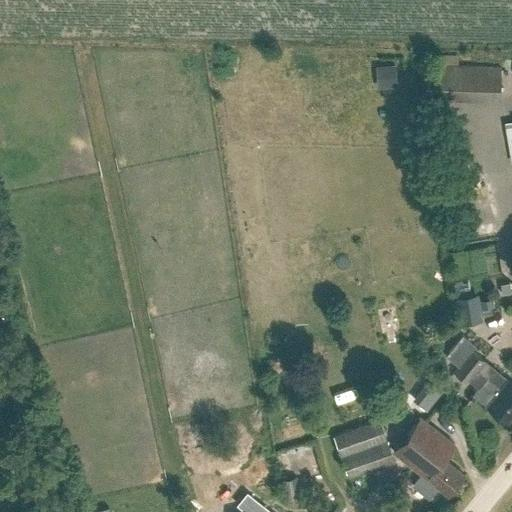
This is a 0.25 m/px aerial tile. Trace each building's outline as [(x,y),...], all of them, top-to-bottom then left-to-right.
[(457,298),(461,323),(474,320),(470,296),(457,298)] [(462,335),(445,356),(458,366),(453,372),(466,383),(468,380),(478,388),(472,394),(486,406),(506,422),(511,415),(511,383),(507,380),(500,389),(477,370),(484,361),(471,350),(475,345),(462,335)] [(464,475),(443,458),(454,444),(420,417),(393,451),(421,474),(415,482),(431,494),(437,487),(447,495),(464,475)] [(380,418),(334,435),(350,479),(396,462),(380,418)] [(282,479),(285,497),(300,495),(298,477),(282,479)] [(257,496),(274,496),(274,483),(257,483),(257,496)] [(239,501),(253,511),(276,511),(249,489),(239,501)]
